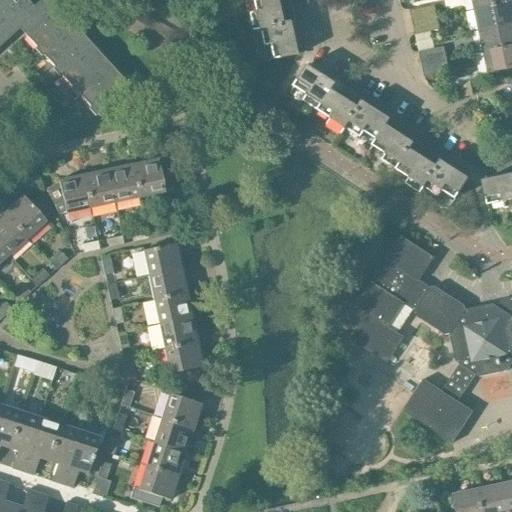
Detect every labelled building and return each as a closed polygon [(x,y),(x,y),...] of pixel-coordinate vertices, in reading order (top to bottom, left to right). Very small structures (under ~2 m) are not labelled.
[(56,7),(50,0),(38,0),(32,6),(26,0),(0,0),(0,35),(13,23),(23,34),(96,115),(122,92),(124,90),(52,10),(56,7)] [(254,0),(257,12),(250,13),(254,31),(261,29),(265,46),(272,44),(275,59),(266,61),(266,62),(299,55),(292,22),(285,23),(282,9),(308,4),(307,0),(254,0)] [(511,0),(472,0),(474,10),(511,1),(511,0)] [(511,1),(474,10),(479,30),(511,23),(511,1)] [(412,23),(437,18),(434,5),(409,11),(412,23)] [(412,23),(414,36),(440,30),(437,18),(412,23)] [(511,23),(479,30),(484,52),(511,45),(511,23)] [(511,45),(484,52),(488,74),(511,68),(511,45)] [(421,65),(446,60),(443,47),(418,53),(421,65)] [(421,65),(423,78),(449,72),(446,60),(421,65)] [(331,89),(334,84),(306,65),(288,94),(289,95),(294,87),(306,95),(302,101),(316,110),(311,117),(312,118),(317,110),(330,119),(326,124),(341,134),(345,128),(359,138),(363,131),(375,139),(366,153),(367,154),(372,146),(384,154),(381,160),(395,169),(390,177),(391,178),(396,170),(408,178),(404,183),(419,193),(423,187),(438,196),(441,191),(454,198),(449,206),(449,207),(468,178),(440,160),(436,166),(424,158),(439,136),(428,129),(414,151),(409,149),(413,143),(386,125),(389,119),(361,101),(357,107),(346,99),(360,77),(350,70),(335,92),(331,89)] [(132,165),(139,197),(163,192),(156,160),(132,165)] [(114,203),(139,197),(132,165),(107,170),(114,203)] [(90,208),(114,203),(107,170),(83,176),(90,208)] [(511,174),(482,181),(487,205),(502,201),(504,208),(511,206),(511,174)] [(57,215),(90,208),(83,176),(57,181),(58,184),(45,191),(57,215)] [(3,214),(25,238),(44,221),(42,219),(49,213),(41,199),(32,207),(22,197),(3,214)] [(0,247),(7,255),(25,238),(3,214),(0,216),(0,247)] [(172,234),(172,233),(171,226),(155,229),(156,237),(172,234)] [(148,240),(148,239),(145,231),(129,234),(131,243),(148,240)] [(123,245),(123,244),(121,236),(105,239),(107,248),(123,245)] [(433,259),(433,258),(400,236),(400,237),(400,238),(386,260),(385,259),(385,260),(386,261),(371,282),(370,283),(371,283),(357,305),(356,305),(355,306),(368,314),(351,340),(387,363),(403,338),(397,333),(412,310),(414,311),(415,316),(445,335),(449,334),(455,362),(459,365),(441,393),(423,381),(424,380),(423,380),(402,411),(403,412),(403,411),(429,428),(428,428),(429,429),(430,428),(452,442),(451,443),(452,444),(473,412),(472,411),(471,412),(457,403),(475,375),(479,377),(507,372),(509,368),(511,369),(511,297),(501,300),(496,307),(487,309),(487,306),(465,311),(464,306),(434,287),(429,288),(418,280),(432,258),(433,259)] [(99,250),(97,241),(80,244),(82,254),(99,250)] [(147,276),(180,270),(174,244),(142,251),(147,276)] [(66,259),(60,253),(48,264),(54,271),(66,259)] [(103,276),(104,276),(112,274),(109,258),(100,260),(103,276)] [(48,276),(42,269),(29,280),(36,287),(48,276)] [(153,301),(185,294),(180,270),(147,276),(153,301)] [(109,301),(118,299),(114,283),(105,285),(109,301)] [(29,293),(29,292),(23,286),(11,297),(17,304),(29,293)] [(158,325),(190,318),(185,294),(153,301),(158,325)] [(0,319),(11,309),(10,309),(5,303),(0,306),(0,319)] [(114,325),(123,323),(119,308),(110,309),(114,325)] [(163,349),(195,343),(190,318),(158,325),(163,349)] [(119,350),(128,348),(124,332),(115,334),(119,350)] [(195,343),(163,349),(168,375),(200,368),(195,343)] [(124,374),(125,374),(133,372),(130,356),(121,358),(124,374)] [(351,406),(359,395),(347,387),(340,399),(351,406)] [(133,393),(124,390),(119,405),(128,408),(133,393)] [(160,418),(192,428),(199,405),(168,395),(160,418)] [(0,445),(8,449),(21,406),(18,405),(16,411),(0,406),(0,445)] [(22,472),(39,419),(22,413),(24,407),(21,406),(8,449),(16,451),(11,468),(22,472)] [(125,416),(117,414),(116,414),(111,429),(120,432),(125,416)] [(47,461),(61,419),(57,418),(55,424),(39,419),(22,472),(32,475),(38,458),(47,461)] [(184,452),(192,428),(160,418),(152,442),(184,452)] [(61,485),(78,431),(61,426),(63,420),(61,419),(47,461),(55,464),(50,481),(61,485)] [(71,488),(73,482),(77,471),(86,474),(100,432),(96,430),(94,437),(78,431),(61,485),(71,488)] [(117,440),(109,437),(104,453),(112,456),(117,440)] [(176,476),(184,452),(152,442),(144,466),(176,476)] [(110,464),(101,462),(95,477),(104,480),(110,464)] [(132,487),(128,498),(157,508),(160,498),(168,501),(176,476),(144,466),(137,489),(132,487)] [(96,478),(91,492),(103,496),(107,481),(96,478)] [(2,502),(6,490),(8,485),(0,482),(0,511),(8,511),(11,505),(2,502)] [(506,511),(511,511),(511,482),(501,485),(506,511)] [(481,511),(506,511),(501,485),(477,490),(481,511)] [(25,490),(20,507),(11,505),(8,511),(30,511),(36,494),(25,490)] [(455,511),(481,511),(477,490),(452,495),(455,511)] [(42,511),(47,497),(36,494),(30,511),(42,511)] [(73,511),(76,506),(64,503),(61,511),(73,511)]
